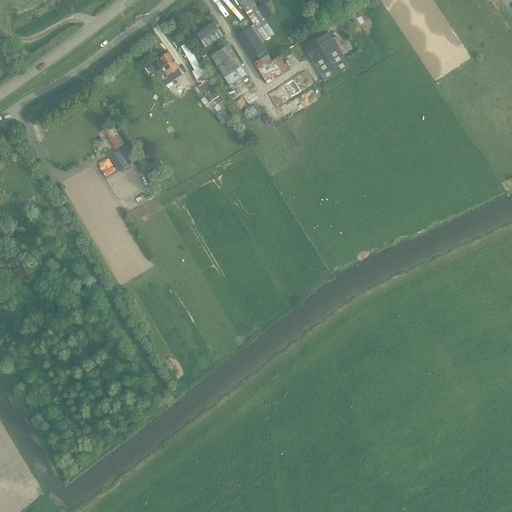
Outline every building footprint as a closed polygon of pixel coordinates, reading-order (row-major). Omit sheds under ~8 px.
[(264,2),(256,7),(263,19),(272,14),(264,2)] [(348,12),(357,26),(363,23),(354,9),(348,12)] [(337,21),(342,24),(347,17),(343,14),(337,21)] [(197,34),(205,47),(216,40),(221,49),(210,56),(229,85),(247,74),(214,23),(197,34)] [(250,27),(236,36),(251,59),(266,50),(261,43),(251,27),(250,27)] [(329,32),(304,47),(324,81),(349,66),(343,56),(346,54),(337,37),(333,39),(329,32)] [(187,43),(181,46),(194,70),(192,71),(198,82),(200,81),(201,84),(199,86),(205,96),(204,96),(208,103),(220,96),(215,89),(208,79),(207,79),(205,74),(206,73),(203,68),(202,69),(187,43)] [(161,59),(152,65),(156,72),(157,71),(165,85),(182,74),(168,52),(159,58),(161,59)] [(281,55),(272,59),(269,54),(255,60),(265,82),(288,71),(281,55)] [(152,65),(145,69),(149,76),(156,72),(152,65)] [(229,119),(226,115),(222,109),(216,113),(215,114),(222,124),(229,119)] [(115,149),(123,144),(111,123),(103,128),(115,149)] [(132,162),(139,158),(131,144),(124,148),(132,162)]
